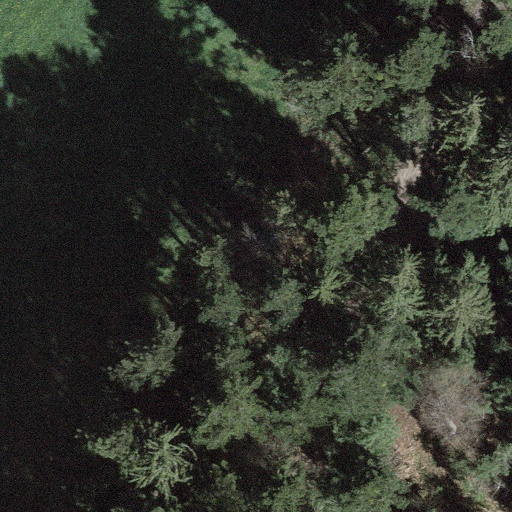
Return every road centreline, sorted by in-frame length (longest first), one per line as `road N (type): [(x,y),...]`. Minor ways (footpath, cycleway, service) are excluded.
road 1 (track): [(344,511),(473,76),(511,3)]
road 2 (track): [(0,212),(280,68),(435,0)]
